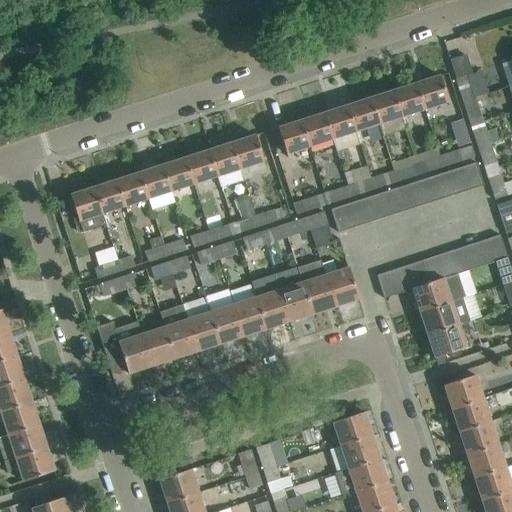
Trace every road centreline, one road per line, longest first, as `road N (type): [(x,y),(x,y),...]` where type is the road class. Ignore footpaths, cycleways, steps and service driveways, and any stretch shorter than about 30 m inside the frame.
road 1 (unclassified): [(9,155),(502,0)]
road 2 (unclassified): [(102,426),(376,338)]
road 3 (unclassified): [(102,426),(9,155)]
road 4 (residential): [(376,338),(359,270),(385,242),(487,209)]
road 5 (residential): [(432,511),(376,338)]
